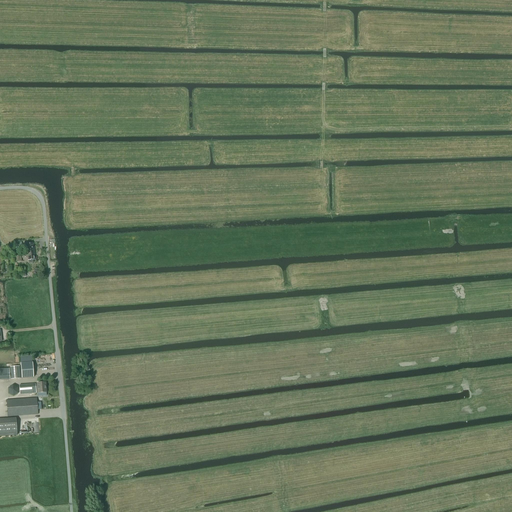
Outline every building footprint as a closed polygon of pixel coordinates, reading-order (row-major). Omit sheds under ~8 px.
[(27,248),(26,248),(28,261),(35,260),(33,244),(27,244),(27,248)] [(32,357),(21,357),(22,379),(33,378),(32,357)] [(11,379),(20,379),(19,366),(10,367),(11,379)] [(46,393),(45,383),(37,384),(37,388),(35,388),(35,385),(19,386),(20,395),(36,394),(46,393)] [(7,417),(38,415),(36,399),(6,401),(7,417)] [(5,421),(7,437),(17,436),(16,420),(5,421)]
